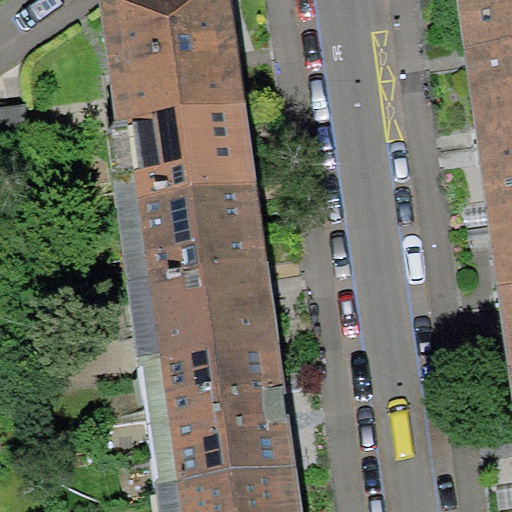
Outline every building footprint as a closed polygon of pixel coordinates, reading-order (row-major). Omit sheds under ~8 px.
[(467,74),(511,67),(511,0),(456,0),(459,16),(467,74)] [(126,109),(131,144),(232,129),(227,87),(224,87),(220,56),(219,49),(221,49),(215,4),(101,20),(101,24),(114,22),(119,55),(106,57),(113,111),(126,109)] [(470,96),(478,153),(511,148),(511,67),(467,74),(470,96)] [(0,183),(27,180),(20,116),(0,119),(0,183)] [(113,226),(129,225),(244,209),(237,160),(232,129),(131,144),(118,145),(125,196),(109,198),(113,226)] [(511,148),(478,153),(481,174),(489,232),(511,229),(511,148)] [(248,237),(244,209),(129,225),(136,275),(120,278),(124,305),(125,306),(255,288),(248,237)] [(511,229),(489,232),(492,253),(500,312),(511,309),(511,229)] [(156,382),(265,367),(259,318),(255,288),(125,306),(124,308),(127,335),(144,332),(151,383),(156,382)] [(503,335),(511,391),(511,390),(511,309),(500,312),(503,335)] [(149,448),(165,446),(173,506),(283,491),(282,488),(279,489),(273,443),(278,443),(275,425),(274,415),(269,416),(262,371),(266,370),(265,367),(156,382),(161,418),(145,420),(149,448)] [(285,511),(283,491),(173,506),(168,507),(169,511),(285,511)]
